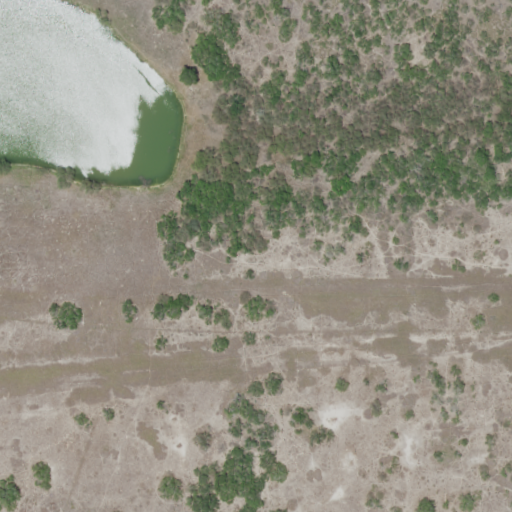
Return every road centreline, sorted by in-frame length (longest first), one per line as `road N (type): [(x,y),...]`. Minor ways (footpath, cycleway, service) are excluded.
road 1 (residential): [(0,305),(112,314),(136,300),(203,117),(217,0)]
road 2 (residential): [(136,300),(212,314),(511,304)]
